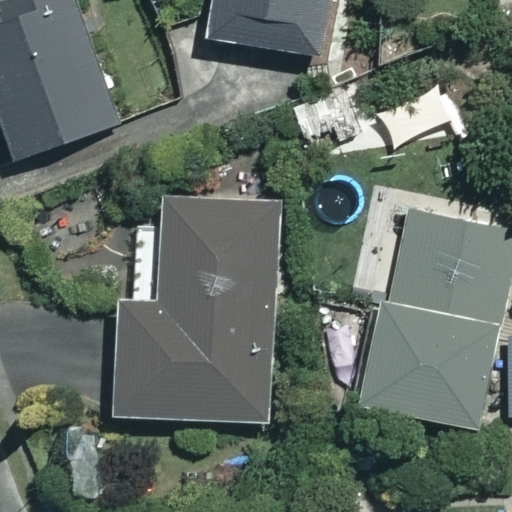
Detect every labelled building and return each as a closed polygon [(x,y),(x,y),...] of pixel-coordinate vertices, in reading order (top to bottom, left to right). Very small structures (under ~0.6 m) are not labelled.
[(0,0),(0,104),(23,159),(140,111),(93,0),(0,0)] [(212,0),(207,27),(324,51),(334,0),(212,0)] [(354,125),(350,87),(297,94),(302,132),(354,125)] [(157,292),(126,290),(118,413),(272,423),(287,197),(164,189),(157,292)] [(511,287),(511,222),(410,198),(363,396),(480,424),(511,287)] [(97,240),(89,200),(46,208),(54,248),(97,240)]
